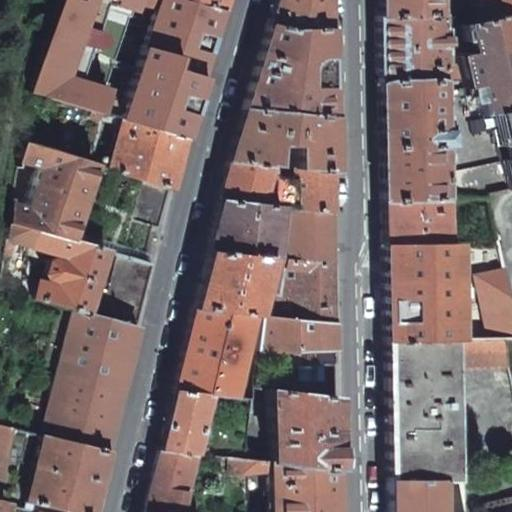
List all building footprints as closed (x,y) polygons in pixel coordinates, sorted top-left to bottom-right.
[(51,0),(26,91),(97,113),(103,94),(104,90),(88,85),(89,81),(83,79),(80,89),(62,83),(86,0),(109,0),(106,8),(112,10),(113,5),(127,10),(129,3),(129,0),(51,0)] [(103,94),(97,113),(115,118),(178,137),(188,104),(207,41),(215,11),(179,0),(129,0),(129,3),(150,8),(144,30),(138,28),(135,37),(142,39),(139,47),(133,45),(131,51),(136,52),(134,59),(130,57),(128,64),(132,65),(130,72),(124,71),(121,79),(128,81),(121,103),(103,94)] [(179,0),(215,11),(218,0),(179,0)] [(270,0),(264,24),(283,30),(323,28),(321,0),(270,0)] [(372,0),(373,16),(427,15),(426,0),(372,0)] [(511,0),(474,0),(478,20),(500,15),(511,12),(511,0)] [(373,49),(374,81),(433,81),(460,81),(457,67),(434,72),(433,15),(427,15),(373,16),(373,49)] [(511,105),(511,67),(500,15),(478,20),(448,27),(457,67),(460,81),(462,88),(475,85),(478,96),(472,97),(475,114),(484,112),(493,110),(511,105)] [(264,24),(239,108),(324,117),(323,28),(283,30),(264,24)] [(375,141),(376,200),(436,199),(433,81),(374,81),(375,141)] [(433,81),(436,199),(437,199),(485,196),(484,194),(503,189),(489,129),(497,127),(493,110),(484,112),(475,114),(468,115),(462,88),(460,81),(433,81)] [(489,129),(503,189),(511,187),(511,105),(493,110),(497,127),(489,129)] [(239,108),(224,160),(257,164),(269,165),(271,146),(287,146),(288,167),(289,167),(326,171),(324,117),(239,108)] [(178,137),(115,118),(103,169),(139,180),(166,188),(172,163),(178,137)] [(88,165),(17,142),(14,162),(35,169),(24,206),(8,201),(4,221),(66,240),(88,165)] [(219,180),(214,201),(251,189),(257,164),(224,160),(219,180)] [(257,164),(251,189),(271,176),(269,165),(257,164)] [(326,171),(289,167),(289,191),(290,208),(327,211),(327,191),(326,171)] [(271,176),(271,206),(290,208),(289,191),(285,190),(282,179),(283,180),(284,177),(281,177),(271,176)] [(166,188),(139,180),(129,219),(156,227),(166,188)] [(377,222),(378,244),(439,243),(437,199),(436,199),(376,200),(377,222)] [(203,250),(262,256),(267,257),(270,220),(271,206),(214,201),(208,225),(203,250)] [(272,251),(271,257),(273,257),(283,258),(328,264),(328,238),(327,211),(290,208),(271,206),(270,220),(283,221),(285,252),(272,251)] [(66,240),(4,221),(2,239),(56,255),(54,259),(50,258),(46,260),(41,274),(44,279),(48,280),(47,285),(25,278),(20,295),(44,302),(54,305),(69,309),(81,313),(100,250),(66,240)] [(379,292),(380,340),(444,338),(464,338),(463,311),(450,311),(449,297),(456,297),(456,282),(449,282),(448,243),(439,243),(378,244),(379,292)] [(196,279),(189,308),(248,315),(262,256),(203,250),(196,279)] [(148,264),(115,254),(99,318),(133,327),(140,295),(148,264)] [(261,309),(260,316),(330,322),(329,293),(328,264),(283,258),(281,265),(276,264),(270,292),(275,293),(271,310),(261,309)] [(472,275),(487,338),(500,337),(511,336),(511,320),(501,269),(472,275)] [(44,302),(37,335),(46,337),(54,305),(44,302)] [(179,348),(169,389),(201,393),(248,399),(249,391),(232,388),(236,369),(232,368),(237,345),(242,346),(249,315),(248,315),(189,308),(179,348)] [(69,309),(38,435),(103,451),(111,416),(126,354),(133,327),(99,318),(81,313),(69,309)] [(260,316),(255,350),(283,349),(285,366),(287,366),(331,363),(330,343),(330,322),(260,316)] [(505,366),(511,397),(511,336),(500,337),(505,366)] [(444,338),(444,362),(447,365),(447,367),(505,366),(500,337),(487,338),(464,338),(444,338)] [(381,410),(383,481),(426,480),(448,479),(444,362),(444,338),(380,340),(381,410)] [(29,357),(28,363),(39,365),(46,341),(38,339),(33,358),(29,357)] [(287,366),(283,391),(332,396),(331,363),(287,366)] [(26,377),(21,396),(31,399),(36,380),(26,377)] [(162,418),(155,448),(187,452),(201,393),(169,389),(162,418)] [(266,389),(267,461),(333,469),(333,432),(332,396),(283,391),(266,389)] [(21,401),(13,430),(22,432),(30,403),(21,401)] [(0,426),(0,470),(3,455),(20,460),(26,433),(22,432),(13,430),(0,426)] [(38,435),(21,508),(24,509),(35,511),(88,511),(94,487),(103,451),(38,435)] [(155,448),(139,511),(147,511),(173,511),(187,452),(155,448)] [(268,496),(268,511),(334,511),(333,469),(267,461),(241,458),(228,457),(226,468),(236,469),(236,474),(267,470),(267,491),(265,491),(265,496),(268,496)] [(460,511),(460,480),(448,479),(426,480),(427,509),(434,508),(434,511),(460,511)] [(383,481),(383,511),(434,511),(434,508),(427,509),(426,480),(383,481)] [(478,509),(479,511),(511,511),(511,497),(482,504),(478,509)]
